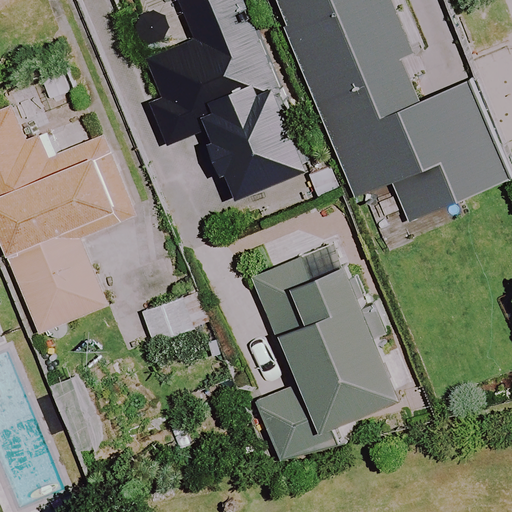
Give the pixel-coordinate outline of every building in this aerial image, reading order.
[(233,197),(244,192),(257,223),(315,198),(302,168),(314,163),(244,0),(177,0),(193,37),(143,58),(159,96),(146,101),(165,145),(204,128),(233,197)] [(410,50),(390,0),(276,0),(354,196),(389,182),(404,220),(509,178),(470,80),(429,97),(410,50)] [(44,158),(20,100),(0,108),(0,237),(38,332),(107,304),(77,228),(132,205),(103,134),(44,158)] [(296,355),(305,378),(257,397),(284,465),(352,438),(345,420),(404,397),(352,265),(312,281),(301,253),(249,273),(283,360),(296,355)] [(195,289),(135,312),(157,371),(217,348),(195,289)]
